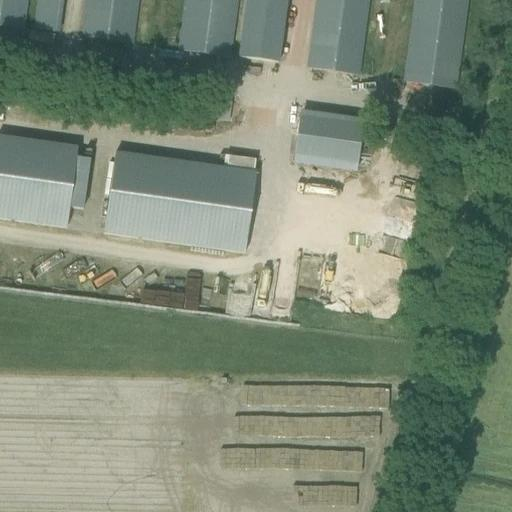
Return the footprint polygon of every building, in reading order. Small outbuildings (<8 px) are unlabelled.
[(0,0),(0,27),(24,30),(28,0),(0,0)] [(40,0),(37,33),(61,35),(65,0),(40,0)] [(85,0),(80,41),(127,47),(132,0),(184,0),(178,54),(227,60),(234,0),(85,0)] [(245,0),(237,61),(275,67),(278,46),(279,46),(285,0),(245,0)] [(452,93),(465,0),(314,0),(305,71),(355,78),(365,0),(414,0),(403,86),(452,93)] [(293,165),(353,173),(360,122),(300,114),(293,165)] [(0,222),(64,232),(77,148),(0,137),(0,222)] [(243,257),(254,173),(114,154),(103,237),(243,257)] [(256,173),(258,162),(229,158),(228,168),(256,173)]
